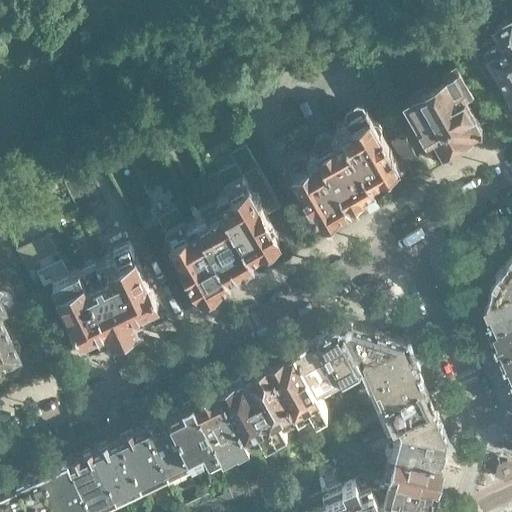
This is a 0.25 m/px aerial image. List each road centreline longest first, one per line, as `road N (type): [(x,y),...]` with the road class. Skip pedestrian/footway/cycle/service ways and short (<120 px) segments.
road 1 (residential): [(0,435),(403,242)]
road 2 (residential): [(487,427),(403,242)]
road 3 (residential): [(403,242),(511,175)]
